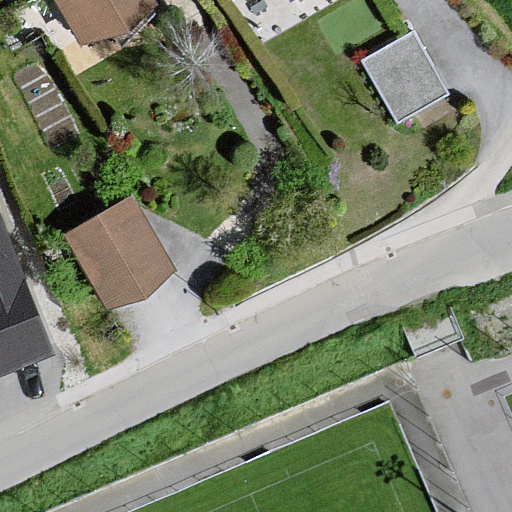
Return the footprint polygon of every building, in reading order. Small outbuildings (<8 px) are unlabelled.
[(152,0),(56,0),(94,65),(167,23),(152,0)] [(293,0),(299,10),(315,0),(293,0)] [(415,20),(362,49),(397,113),(450,84),(415,20)] [(0,187),(0,397),(75,366),(0,187)] [(125,200),(60,241),(110,320),(175,280),(125,200)]
